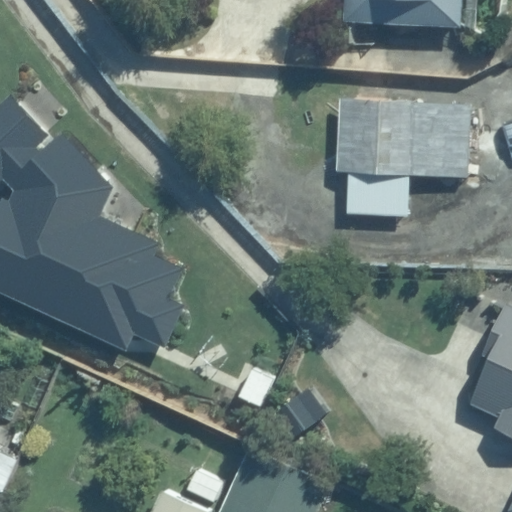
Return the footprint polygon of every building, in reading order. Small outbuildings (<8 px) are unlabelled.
[(467,22),(468,0),(354,0),(353,46),(431,50),(432,20),(467,22)] [(125,180),(49,138),(52,132),(15,92),(0,109),(0,184),(11,193),(0,213),(0,270),(131,342),(138,330),(166,345),(188,305),(173,297),(189,269),(159,253),(166,240),(109,209),(125,180)] [(481,102),(343,95),(340,172),(353,172),(351,214),(414,217),(416,174),(478,177),(481,102)] [(511,430),(511,506),(511,307),(505,304),(487,343),(498,348),(474,397),(499,409),(493,421),(511,430)] [(322,511),(339,472),(259,439),(229,511),(230,511),(322,511)] [(0,486),(6,490),(22,463),(0,449),(0,486)] [(218,511),(220,509),(171,486),(159,511),(218,511)]
